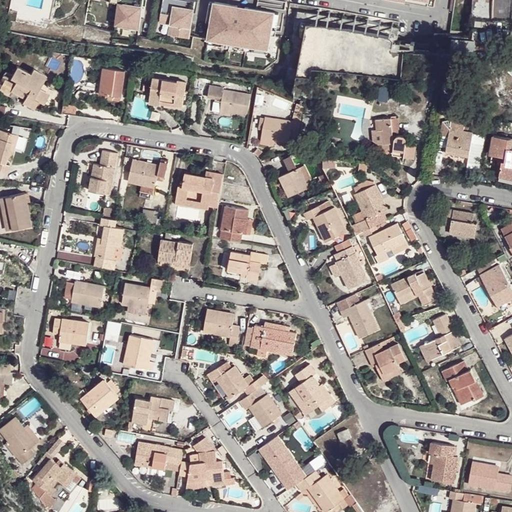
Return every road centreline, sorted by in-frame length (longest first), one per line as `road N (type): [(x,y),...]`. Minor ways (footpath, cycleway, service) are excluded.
road 1 (residential): [(317,309),(252,169),(234,150),(82,125),(68,136),(28,346),(31,366),(136,492),(221,511)]
road 2 (residential): [(511,198),(432,185),(419,195),(511,387)]
road 3 (residential): [(179,374),(274,511)]
road 4 (residential): [(511,430),(365,412)]
road 5 (residential): [(175,286),(317,309)]
